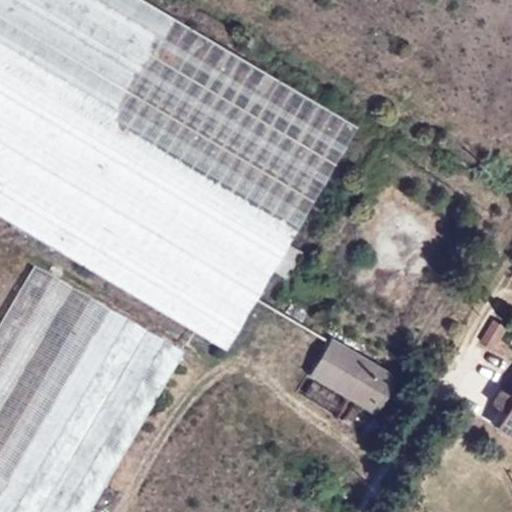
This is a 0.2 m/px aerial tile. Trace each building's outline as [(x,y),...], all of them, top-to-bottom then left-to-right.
[(0,0),(0,13),(84,63),(3,216),(226,348),(272,269),(286,277),(302,251),(287,243),(356,126),(144,0),(0,0)] [(0,214),(3,216),(84,63),(0,13),(0,214)] [(0,511),(89,511),(182,355),(35,268),(0,326),(0,511)] [(496,349),(509,326),(495,318),(481,341),(496,349)] [(375,413),(398,376),(330,336),(308,373),(375,413)] [(415,386),(398,376),(375,413),(393,423),(415,386)] [(511,399),(496,425),(511,433),(511,399)]
